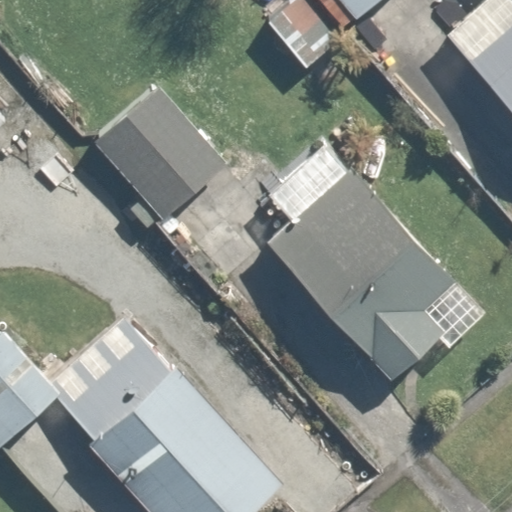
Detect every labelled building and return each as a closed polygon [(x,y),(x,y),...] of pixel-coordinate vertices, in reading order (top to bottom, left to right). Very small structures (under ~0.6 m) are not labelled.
[(511,0),(468,0),(445,20),(511,97),(511,0)] [(159,204),(218,149),(150,75),(91,129),(159,204)] [(280,210),(257,231),(379,367),(426,324),(442,342),(485,304),(323,125),(257,185),(280,210)] [(45,372),(41,376),(47,383),(162,511),(231,511),(276,472),(124,302),(45,372)] [(0,425),(47,383),(41,376),(45,372),(0,320),(0,425)]
